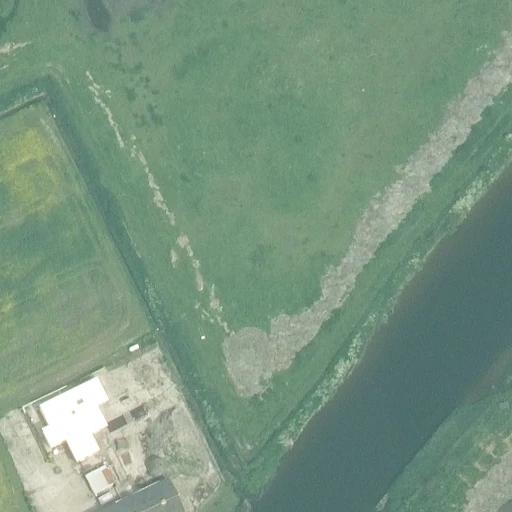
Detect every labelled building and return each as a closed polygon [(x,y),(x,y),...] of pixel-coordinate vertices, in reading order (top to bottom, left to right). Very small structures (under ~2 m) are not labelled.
[(133,377),(115,390),(129,409),(147,395),(133,377)] [(92,383),(39,411),(49,431),(42,435),(49,449),(64,441),(75,460),(95,450),(87,436),(102,429),(91,408),(103,403),(92,383)] [(137,418),(152,442),(181,424),(166,400),(137,418)] [(169,456),(104,488),(107,495),(173,463),(169,456)] [(100,468),(82,477),(87,488),(106,479),(100,468)] [(181,511),(167,483),(106,511),(181,511)]
